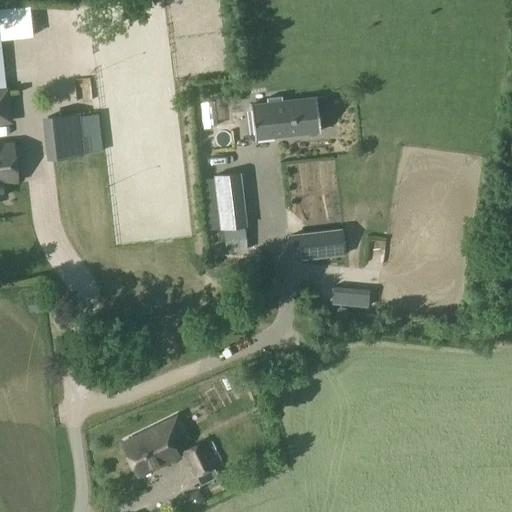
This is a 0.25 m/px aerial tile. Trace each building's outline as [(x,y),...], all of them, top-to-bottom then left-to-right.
[(97,88),(78,92),(81,102),(100,97),(97,88)] [(7,90),(0,91),(0,121),(11,120),(7,90)] [(251,105),(255,139),(320,132),(316,97),(251,105)] [(77,114),(49,117),(54,157),(82,154),(77,114)] [(225,127),(216,128),(216,149),(226,149),(225,127)] [(0,196),(4,196),(3,181),(16,180),(12,144),(0,145),(0,196)] [(245,245),(238,174),(214,176),(221,247),(245,245)] [(286,230),(289,255),(341,250),(338,224),(286,230)] [(368,293),(334,291),(333,303),(367,306),(368,293)] [(171,443),(184,437),(175,417),(123,443),(136,471),(160,459),(162,463),(177,455),(171,443)] [(204,441),(180,451),(192,479),(217,467),(204,441)]
